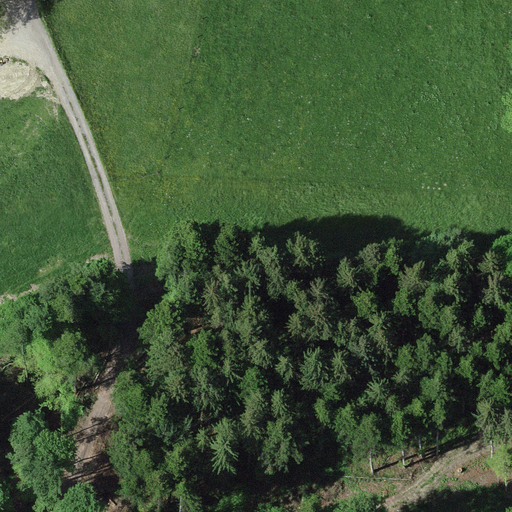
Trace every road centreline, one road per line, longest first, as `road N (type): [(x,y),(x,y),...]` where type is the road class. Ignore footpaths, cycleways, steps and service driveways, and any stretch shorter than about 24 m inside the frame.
road 1 (track): [(52,511),(83,431),(122,279),(106,191),(19,0)]
road 2 (track): [(362,511),(454,453),(511,328)]
